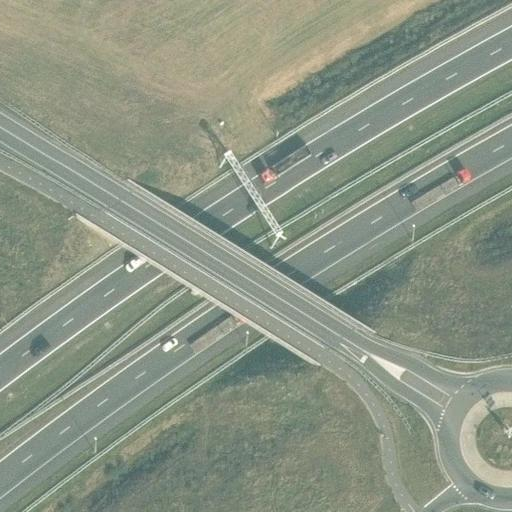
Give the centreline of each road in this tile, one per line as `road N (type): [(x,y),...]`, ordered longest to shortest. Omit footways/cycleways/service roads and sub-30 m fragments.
road 1 (motorway): [(0,480),(295,271),(511,141)]
road 2 (motorway): [(511,43),(221,216),(0,373)]
road 3 (secondary): [(0,122),(361,345)]
